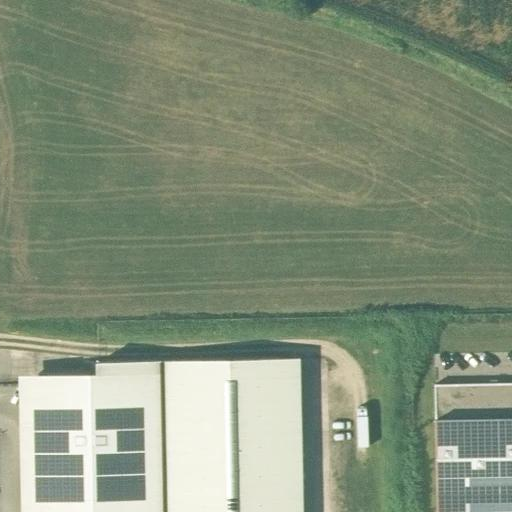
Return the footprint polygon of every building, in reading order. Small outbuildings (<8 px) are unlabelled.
[(14,140),(0,141),(0,165),(17,164),(14,140)] [(282,511),(280,358),(99,361),(99,381),(140,381),(142,511),(282,511)] [(99,381),(40,383),(42,511),(142,511),(140,381),(99,381)] [(511,382),(435,384),(435,419),(511,417),(511,382)] [(511,511),(511,417),(435,419),(436,511),(511,511)]
